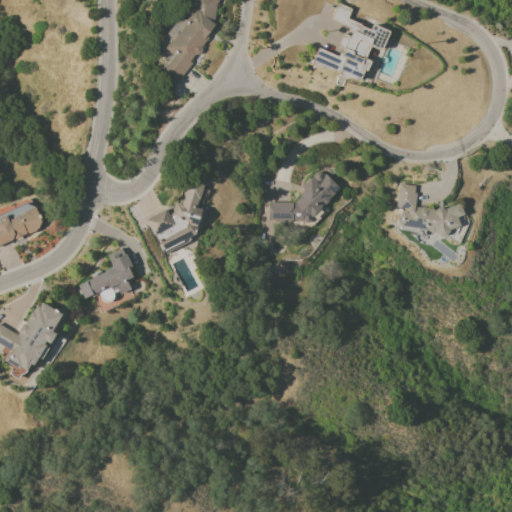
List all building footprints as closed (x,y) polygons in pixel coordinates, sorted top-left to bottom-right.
[(216,0),(190,0),(190,3),(156,48),(155,56),(169,58),(159,72),(175,84),(190,65),(190,63),(203,46),(204,37),(213,25),(216,0)] [(359,82),(367,60),(363,59),(368,46),(381,50),(388,30),(370,25),(369,28),(346,20),(350,9),(336,4),(330,21),(350,27),(340,57),(316,48),(310,65),(359,82)] [(267,222),(307,221),(338,187),(318,169),(302,186),(302,191),(292,202),(267,202),(267,222)] [(145,219),(160,252),(194,236),(205,190),(203,187),(186,183),(181,204),(174,203),(170,220),(165,209),(145,219)] [(413,204),(416,186),(398,183),(394,209),(400,210),(397,228),(448,236),(450,227),(457,228),(459,216),(460,211),(413,204)] [(30,202),(0,213),(0,244),(41,228),(30,202)] [(76,285),(83,299),(91,295),(99,312),(110,307),(109,305),(130,294),(123,281),(133,276),(120,248),(105,255),(111,268),(76,285)] [(0,345),(8,350),(3,359),(28,373),(61,315),(37,301),(18,335),(0,325),(0,345)]
